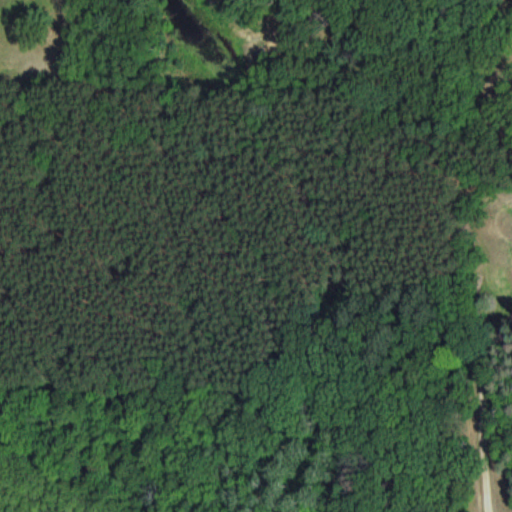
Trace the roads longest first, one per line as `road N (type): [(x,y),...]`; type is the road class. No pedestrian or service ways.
road 1 (residential): [(511,204),(371,201),(273,173),(185,165),(105,97),(15,0)]
road 2 (residential): [(329,511),(287,485),(211,481),(141,511)]
